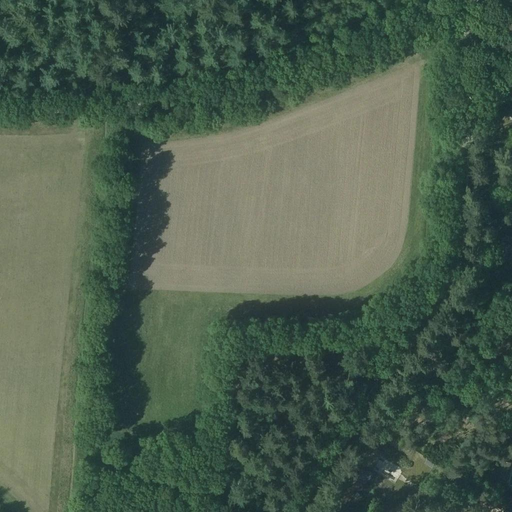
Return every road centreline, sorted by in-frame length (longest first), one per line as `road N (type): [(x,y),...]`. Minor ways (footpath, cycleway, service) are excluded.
road 1 (unclassified): [(293,511),(458,261),(467,56)]
road 2 (track): [(0,110),(90,110),(222,91),(444,8),(470,12)]
road 3 (track): [(87,464),(228,511)]
